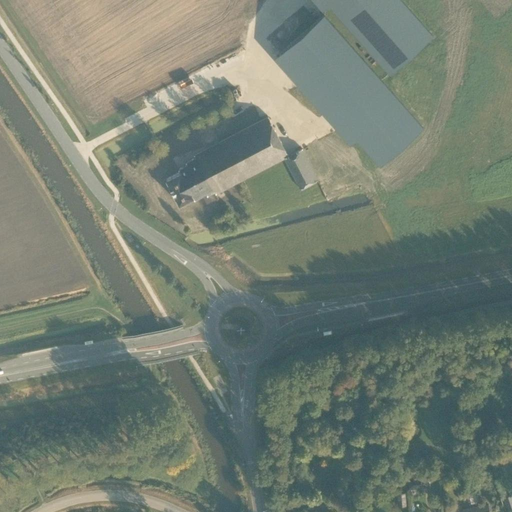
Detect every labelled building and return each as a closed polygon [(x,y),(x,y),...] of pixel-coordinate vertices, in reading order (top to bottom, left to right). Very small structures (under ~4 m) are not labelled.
[(400,0),(325,0),(390,72),(432,35),(400,0)] [(323,15),(281,52),(380,164),(422,127),(323,15)] [(288,155),(268,116),(194,155),(195,157),(186,162),(187,164),(179,169),(180,171),(167,179),(179,203),(193,196),(194,199),(206,193),(207,195),(215,191),(216,193),(284,158),(300,189),(318,179),(302,148),(288,155)] [(408,489),(430,487),(428,475),(407,477),(408,489)] [(361,500),(360,485),(345,487),(346,501),(361,500)] [(406,505),(405,492),(396,493),(398,506),(406,505)] [(470,507),(470,511),(489,511),(489,503),(470,506),(470,507)]
